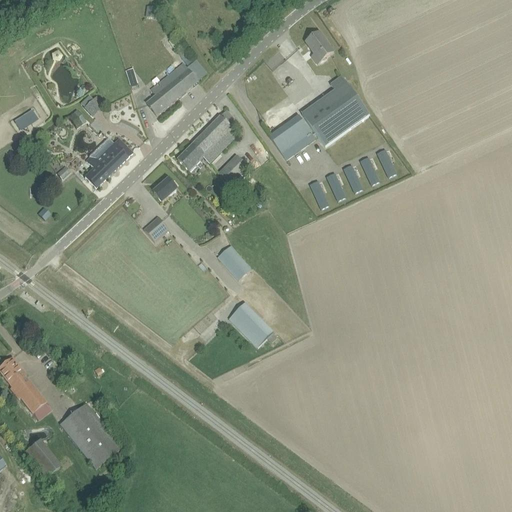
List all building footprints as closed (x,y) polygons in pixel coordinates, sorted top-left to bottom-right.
[(157,10),(149,9),(148,19),(156,20),(157,10)] [(318,66),(335,54),(320,34),(306,44),(315,56),(312,58),(318,66)] [(50,62),(58,61),(57,53),(49,54),(50,62)] [(147,106),(151,110),(157,118),(199,84),(193,76),(185,66),(152,92),(157,98),(147,106)] [(132,69),(125,72),(131,87),(138,85),(132,69)] [(335,92),(302,116),(326,150),(370,118),(341,78),(330,86),(335,92)] [(88,96),(79,105),(91,117),(104,104),(96,96),(92,100),(88,96)] [(39,122),(32,111),(15,122),(21,132),(39,122)] [(77,111),(67,118),(76,130),(86,123),(77,111)] [(239,137),(235,133),(241,126),(227,112),(178,162),(190,174),(204,160),(210,166),(239,137)] [(133,155),(126,148),(120,141),(115,146),(110,141),(87,163),(94,171),(85,179),(89,184),(96,191),(133,155)] [(397,176),(386,152),(378,156),(389,180),(397,176)] [(232,187),(249,169),(237,157),(219,175),(232,187)] [(380,184),(369,160),(361,164),(372,188),(380,184)] [(363,192),(352,168),(344,172),(355,196),(363,192)] [(346,200),(335,176),(327,180),(339,204),(346,200)] [(254,180),(244,188),(251,196),(261,189),(254,180)] [(178,192),(176,189),(169,181),(154,194),(163,205),(178,192)] [(311,187),(322,211),(330,208),(318,184),(311,187)] [(44,209),(38,216),(45,222),(51,216),(44,209)] [(170,232),(159,220),(144,232),(156,245),(170,232)] [(252,271),(245,264),(231,248),(217,260),(238,283),(252,271)] [(274,336),(246,307),(232,320),(259,349),(274,336)] [(0,369),(0,374),(4,379),(12,390),(11,391),(19,402),(21,401),(33,417),(34,416),(39,422),(52,412),(46,406),(47,405),(26,379),(27,378),(19,367),(13,359),(0,369)] [(60,426),(96,472),(123,450),(87,405),(60,426)] [(55,475),(65,467),(43,441),(33,449),(55,475)]
